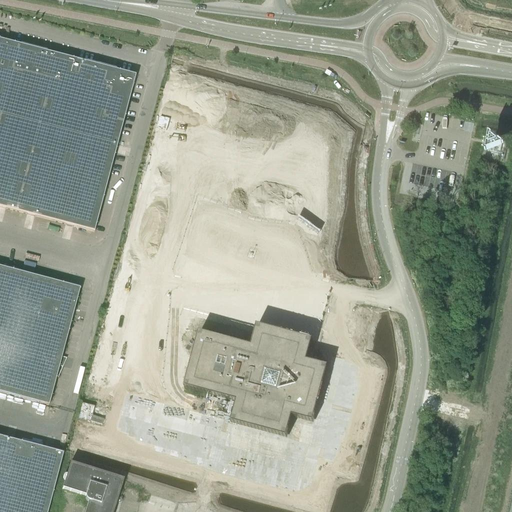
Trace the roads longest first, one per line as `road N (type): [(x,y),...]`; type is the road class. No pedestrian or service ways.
road 1 (unclassified): [(389,511),(420,365),(378,203),(387,136)]
road 2 (secondary): [(390,0),(352,24),(176,11)]
road 3 (secondary): [(176,11),(238,33),(327,46)]
